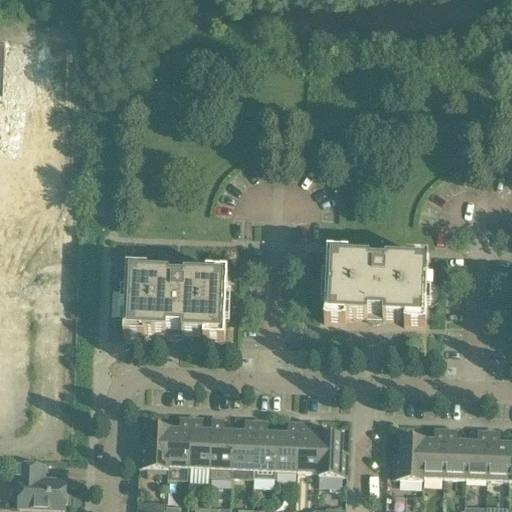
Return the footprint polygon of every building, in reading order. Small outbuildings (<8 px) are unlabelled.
[(0,93),(33,95),(30,168),(29,172),(0,171),(0,229),(27,231),(27,220),(79,222),(83,119),(78,119),(79,98),(84,98),(86,45),(0,41),(0,93)] [(423,283),(427,283),(428,262),(406,261),(406,266),(385,265),(385,267),(369,267),(369,264),(348,263),(348,258),(326,257),(326,279),(329,279),(328,305),(324,305),(324,327),(345,327),(345,323),(367,324),(372,327),(377,327),(382,324),(404,325),(404,330),(425,331),(426,309),(422,309),(423,283)] [(144,339),(166,340),(171,343),(176,343),(181,340),(203,341),(203,346),(224,347),(225,326),(221,325),(223,299),(226,299),(227,278),(206,277),(205,282),(184,281),(184,283),(168,283),(169,280),(147,279),(147,275),(126,274),(125,295),(128,295),(127,321),(124,321),(123,343),(144,344),(144,339)] [(170,432),(169,432),(167,474),(168,474),(168,471),(189,472),(191,429),(191,422),(180,422),(180,434),(170,433),(170,432)] [(189,472),(211,473),(212,435),(211,435),(201,435),(202,422),(191,422),(191,429),(189,472)] [(234,436),(223,435),(223,423),(212,423),(211,435),(212,435),(211,473),(210,482),(232,483),(232,474),(234,436)] [(245,436),(234,436),(232,474),(232,483),(253,484),(253,482),(254,475),(255,432),(256,425),(245,424),(245,436)] [(275,483),(275,476),(277,438),(266,437),(267,425),(256,425),(255,432),(254,475),(253,482),(275,483)] [(288,438),(277,438),(275,476),(297,477),(299,433),(299,427),(288,426),(288,438)] [(299,433),(297,477),(318,478),(318,480),(320,439),(319,439),(319,440),(309,439),(310,427),(299,427),(299,433)] [(141,473),(167,474),(169,432),(147,431),(146,449),(142,449),(141,473)] [(424,443),(422,485),(423,482),(444,483),(445,440),(446,433),(435,432),(434,445),(424,444),(424,443)] [(465,484),(467,446),(456,446),(456,433),(446,433),(445,440),(444,483),(465,484)] [(477,446),(467,446),(465,484),(487,485),(488,442),(489,435),(478,434),(477,446)] [(500,435),(489,435),(488,442),(487,485),(508,486),(510,448),(499,447),(500,435)] [(342,440),(320,439),(318,480),(345,481),(346,458),(342,458),(342,440)] [(395,484),(422,485),(424,443),(401,442),(401,460),(396,460),(395,484)] [(19,481),(18,511),(64,511),(64,509),(66,507),(67,498),(65,496),(65,483),(44,483),(44,469),(16,468),(16,477),(19,481)]
